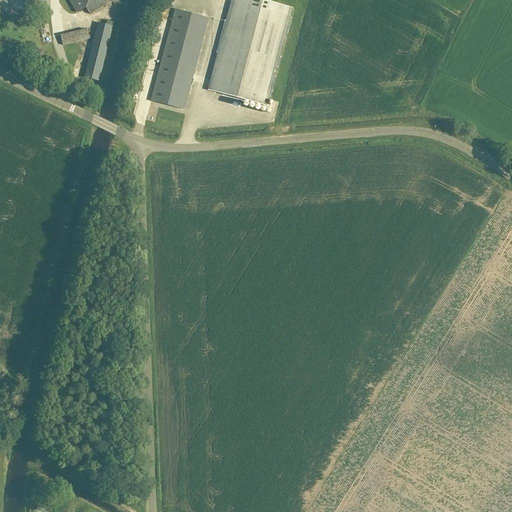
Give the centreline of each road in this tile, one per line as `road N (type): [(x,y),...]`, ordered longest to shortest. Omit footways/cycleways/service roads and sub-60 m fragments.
road 1 (unclassified): [(511,178),(432,134),(141,146)]
road 2 (tertiary): [(150,511),(141,146)]
road 3 (tertiary): [(141,146),(0,76)]
